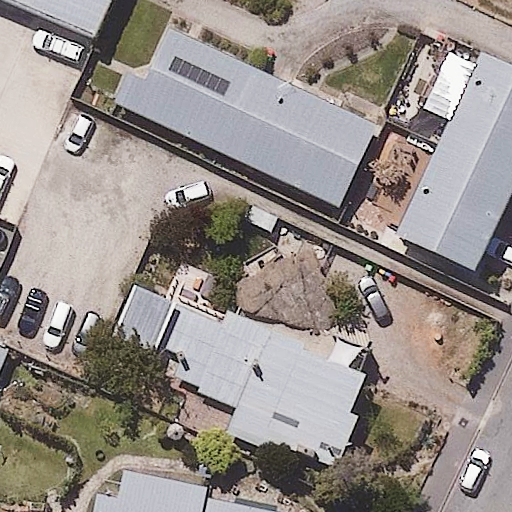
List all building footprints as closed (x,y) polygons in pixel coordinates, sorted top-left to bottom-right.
[(0,0),(0,3),(101,43),(119,0),(0,0)] [(384,126),(172,31),(130,124),(342,219),(384,126)] [(511,213),(511,65),(485,53),(401,239),(484,276),(511,213)] [(224,323),(143,286),(115,343),(177,368),(172,382),(232,408),(222,429),(336,480),(383,378),(229,309),(224,323)] [(0,375),(11,337),(0,333),(0,375)] [(218,491),(127,473),(121,504),(101,500),(98,511),(280,511),(215,499),(218,491)]
